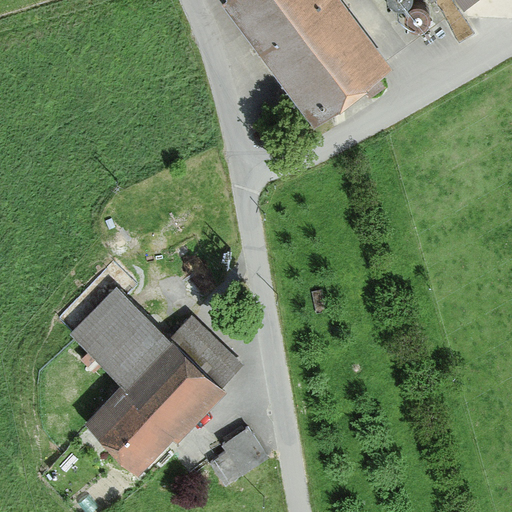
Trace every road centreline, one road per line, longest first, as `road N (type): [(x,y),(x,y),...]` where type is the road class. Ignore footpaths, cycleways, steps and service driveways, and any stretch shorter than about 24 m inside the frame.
road 1 (unclassified): [(245,196),(300,511)]
road 2 (unclassified): [(511,38),(245,196)]
road 3 (unclassified): [(190,0),(218,73),(245,196)]
